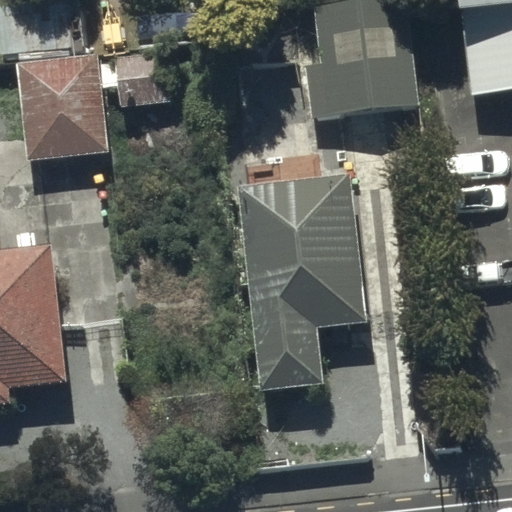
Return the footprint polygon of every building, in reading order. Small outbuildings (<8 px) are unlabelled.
[(511,0),(466,0),(476,109),(511,99),(511,0)] [(316,125),(425,112),(412,2),(321,13),(328,70),(310,72),(316,125)] [(2,11),(5,59),(75,54),(75,42),(87,41),(86,19),(76,20),(75,7),(2,11)] [(122,63),(127,111),(177,106),(171,57),(122,63)] [(23,70),(32,165),(110,158),(101,62),(23,70)] [(243,194),(266,396),(329,389),(323,333),(372,327),(355,181),(243,194)] [(0,410),(15,409),(14,394),(72,388),(57,252),(0,257),(0,410)]
